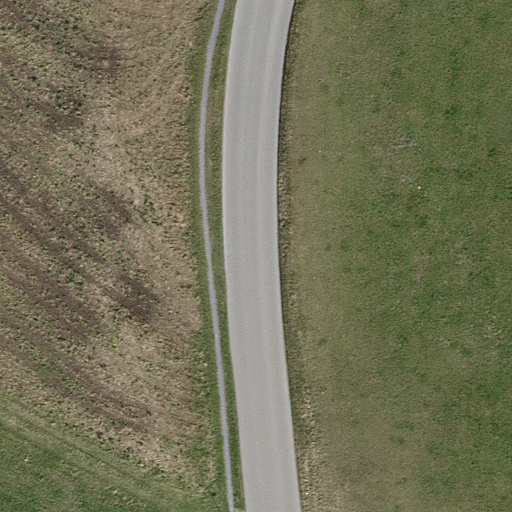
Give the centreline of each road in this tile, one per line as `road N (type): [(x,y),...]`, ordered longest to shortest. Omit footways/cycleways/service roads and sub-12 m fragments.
road 1 (tertiary): [(270,0),(250,127),(275,511)]
road 2 (track): [(0,416),(177,511)]
